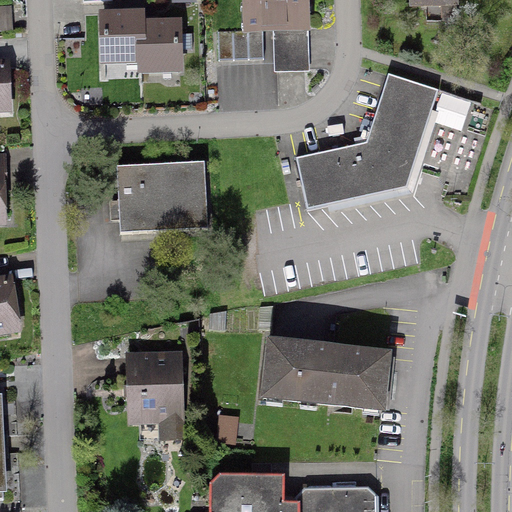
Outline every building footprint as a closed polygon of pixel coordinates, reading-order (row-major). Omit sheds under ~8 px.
[(311,35),(309,0),(241,0),(243,32),(243,37),(263,36),(273,36),(274,75),(310,74),(309,35),(311,35)] [(456,8),(458,8),(458,0),(409,0),(409,10),(442,9),(442,20),(457,19),(456,8)] [(0,32),(13,32),(12,7),(0,7),(0,32)] [(149,22),(145,22),(144,12),(129,12),(99,13),(100,67),(137,66),(138,76),(183,75),(181,21),(149,22)] [(264,61),(263,36),(243,37),(243,32),(217,33),(218,62),(264,61)] [(0,114),(13,114),(11,62),(0,61),(0,114)] [(463,132),(472,103),(388,75),(373,122),(364,119),(359,132),(363,133),(362,138),(354,139),(355,147),(296,160),(304,201),(306,211),(407,190),(413,192),(421,172),(427,173),(423,183),(453,192),(472,134),(463,132)] [(204,164),(116,169),(118,196),(109,197),(111,224),(119,223),(120,236),(208,231),(204,164)] [(0,338),(22,335),(13,276),(0,278),(0,338)] [(258,329),(272,329),(272,307),(259,306),(258,329)] [(228,331),(227,312),(209,313),(210,332),(228,331)] [(264,400),(382,412),(387,357),(269,346),(264,400)] [(182,353),(125,355),(128,426),(139,426),(140,442),(158,441),(158,443),(185,442),(182,353)] [(215,441),(236,445),(240,419),(219,416),(215,441)] [(295,498),(294,506),(290,506),(285,506),(285,478),(220,478),(209,488),(208,511),(377,511),(377,496),(368,488),(305,489),(295,498)]
